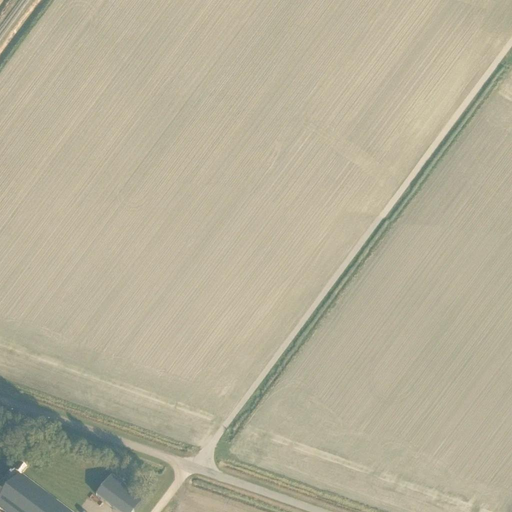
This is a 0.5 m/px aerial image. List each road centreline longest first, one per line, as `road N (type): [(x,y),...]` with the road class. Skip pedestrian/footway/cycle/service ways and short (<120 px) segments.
road 1 (track): [(511,41),(158,511)]
road 2 (unclassified): [(317,511),(0,399)]
